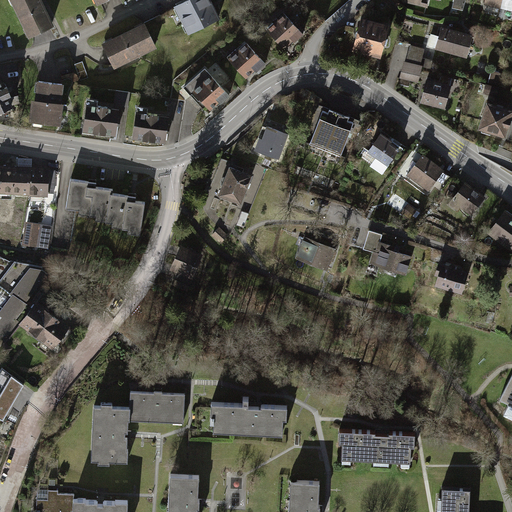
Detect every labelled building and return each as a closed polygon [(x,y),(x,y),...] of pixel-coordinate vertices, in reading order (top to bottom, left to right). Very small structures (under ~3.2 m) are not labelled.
[(43,0),(11,0),(30,38),(55,25),(43,0)] [(183,0),(174,5),(187,32),(218,17),(210,0),(183,0)] [(465,0),(454,0),(453,8),(463,10),(466,0),(465,0)] [(511,9),(511,0),(485,0),(485,3),(511,9)] [(282,8),(264,24),(285,48),(303,32),(282,8)] [(390,23),(362,15),(353,50),(381,57),(390,23)] [(145,22),(103,42),(115,68),(157,48),(145,22)] [(474,34),(442,25),(436,48),(467,56),(474,34)] [(243,39),(225,55),(246,77),(263,62),(243,39)] [(404,60),(400,77),(418,82),(423,65),(404,60)] [(208,68),(186,86),(207,112),(229,94),(208,68)] [(1,75),(0,75),(0,112),(14,106),(1,75)] [(451,84),(427,78),(422,102),(446,107),(451,84)] [(34,98),(31,121),(62,125),(65,102),(62,102),(65,83),(40,79),(37,99),(34,98)] [(499,87),(487,84),(484,93),(497,97),(499,87)] [(511,120),(511,108),(488,101),(479,128),(507,137),(511,120)] [(122,107),(89,102),(84,130),(117,135),(122,107)] [(328,113),(323,111),(310,145),(341,156),(353,123),(348,121),(349,117),(329,109),(328,113)] [(138,110),(134,138),(166,142),(170,114),(138,110)] [(254,148),(279,157),(288,134),(266,125),(261,138),(259,137),(254,148)] [(369,151),(387,163),(397,147),(390,142),(392,140),(381,133),(369,151)] [(422,153),(407,173),(429,189),(444,169),(422,153)] [(50,170),(50,168),(32,167),(32,159),(19,158),(18,166),(0,164),(0,193),(49,196),(49,193),(54,194),(56,170),(50,170)] [(253,176),(229,166),(217,196),(241,205),(253,176)] [(73,179),(69,207),(82,209),(82,213),(99,216),(98,220),(116,222),(115,226),(131,229),(130,233),(142,235),(147,203),(137,202),(138,197),(136,197),(136,194),(130,194),(129,196),(114,194),(115,190),(97,187),(98,183),(73,179)] [(485,196),(465,181),(449,202),(458,209),(461,205),(472,213),(485,196)] [(416,209),(407,203),(401,212),(410,219),(416,209)] [(511,213),(506,209),(488,233),(511,250),(511,213)] [(40,224),(26,222),(23,245),(36,247),(40,224)] [(52,226),(40,224),(36,247),(48,248),(52,226)] [(228,235),(219,227),(211,235),(220,243),(228,235)] [(373,252),(369,263),(406,275),(412,256),(394,251),(395,247),(380,242),(383,234),(369,230),(363,249),(373,252)] [(304,236),(295,258),(327,271),(336,249),(304,236)] [(187,291),(203,255),(180,245),(169,270),(176,273),(171,284),(187,291)] [(26,304),(50,272),(43,267),(11,260),(11,262),(0,256),(0,285),(26,304)] [(438,277),(435,286),(462,294),(469,272),(464,270),(462,266),(453,263),(449,265),(439,262),(435,275),(438,277)] [(0,349),(5,343),(19,324),(21,323),(17,320),(28,306),(26,304),(0,285),(0,349)] [(78,299),(71,307),(84,318),(91,310),(78,299)] [(54,350),(71,326),(38,301),(21,323),(19,324),(54,350)] [(0,351),(6,357),(13,348),(5,343),(0,349),(0,351)] [(23,384),(2,368),(0,370),(0,417),(3,419),(23,384)] [(511,375),(500,399),(511,405),(510,409),(511,410),(511,375)] [(105,408),(98,408),(95,461),(101,462),(101,465),(112,466),(112,462),(130,463),(132,421),(187,424),(189,397),(134,393),(133,410),(116,409),(116,406),(105,405),(105,408)] [(289,408),(214,405),(213,417),(217,417),(216,432),(285,435),(285,420),(289,420),(289,408)] [(379,434),(343,433),(342,445),(346,445),(345,460),(414,463),(415,448),(418,448),(418,436),(393,435),(393,437),(379,436),(379,434)] [(197,511),(199,478),(171,476),(169,511),(197,511)] [(317,511),(320,483),(292,481),(289,511),(317,511)] [(469,511),(471,487),(444,486),(442,511),(469,511)] [(129,511),(130,504),(119,504),(119,505),(107,505),(107,507),(101,507),(101,505),(89,504),(89,502),(75,501),(75,496),(59,495),(59,492),(49,492),(49,502),(37,501),(36,511),(129,511)]
